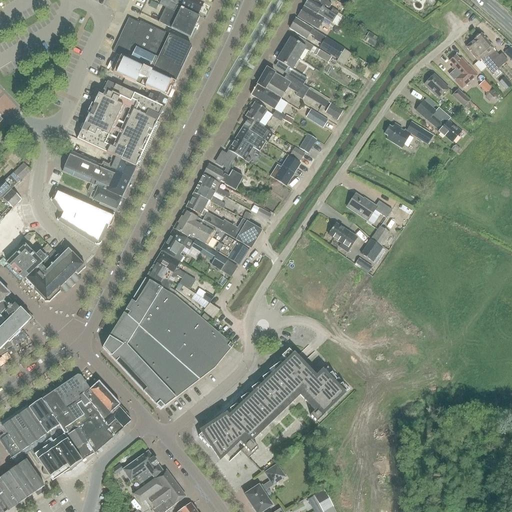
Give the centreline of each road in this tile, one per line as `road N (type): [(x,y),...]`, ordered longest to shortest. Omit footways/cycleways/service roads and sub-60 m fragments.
road 1 (residential): [(163,435),(239,373),(249,353),(251,308),(301,228),(413,71),(473,23)]
road 2 (residential): [(116,276),(42,222),(37,176),(46,125)]
road 3 (residential): [(215,142),(299,0)]
road 4 (tertiary): [(116,276),(188,129)]
road 5 (tertiary): [(188,129),(250,0)]
road 6 (residential): [(374,381),(511,372)]
road 7 (residential): [(378,511),(374,381)]
